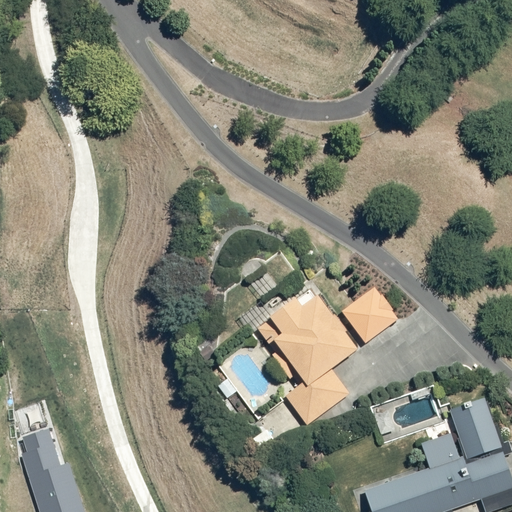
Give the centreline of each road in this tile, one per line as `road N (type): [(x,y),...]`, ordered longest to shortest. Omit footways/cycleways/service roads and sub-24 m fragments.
road 1 (residential): [(110,0),(197,123),(249,175),(410,279),(511,378)]
road 2 (unknown): [(159,74),(221,85),(269,108),(343,112),(376,93),(424,31),(470,0)]
